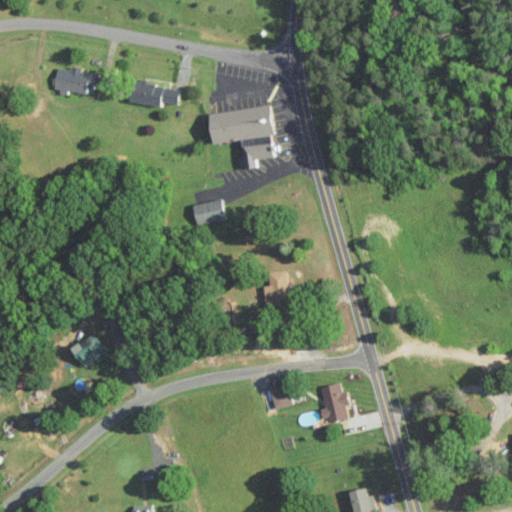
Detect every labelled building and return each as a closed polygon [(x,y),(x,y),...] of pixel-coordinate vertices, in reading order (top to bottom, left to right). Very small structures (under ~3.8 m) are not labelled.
[(99,72),(70,67),(69,68),(58,67),(55,89),(87,94),(89,85),(97,87),(99,72)] [(163,106),(164,102),(179,104),(182,88),(135,81),(132,101),(163,106)] [(215,144),(243,140),(245,155),(238,156),(239,168),(258,166),(257,159),(277,156),(270,104),(211,112),(215,144)] [(226,218),(222,198),(194,204),(199,224),(226,218)] [(267,304),(292,301),(289,270),(270,271),(271,285),(265,286),(267,304)] [(75,349),(89,366),(109,350),(96,333),(75,349)] [(276,408),(292,404),(287,382),(270,386),(276,408)] [(350,417),(347,405),(352,404),(348,390),(344,391),(341,382),(321,387),(327,408),(325,408),(328,423),(350,417)] [(365,511),(378,510),(375,494),(369,495),(368,488),(352,491),(355,511),(365,511)]
